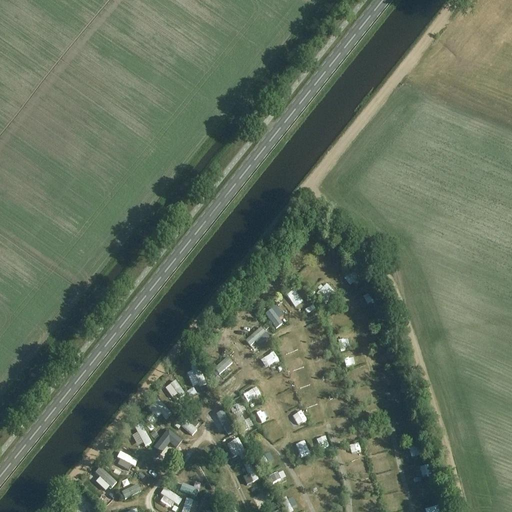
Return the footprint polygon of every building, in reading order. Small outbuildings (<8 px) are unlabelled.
[(248,430),(248,429),(244,422),(240,414),(237,406),(229,409),(241,433),(248,430)] [(277,409),(272,411),(277,424),(283,422),(277,409)] [(163,440),(168,437),(164,430),(160,433),(163,440)] [(154,440),(158,437),(154,432),(149,436),(154,440)] [(247,472),(253,469),(245,455),(240,458),(247,472)] [(116,471),(120,465),(112,460),(108,466),(116,471)] [(162,497),(179,500),(180,489),(164,487),(162,497)] [(56,507),(63,511),(68,504),(60,499),(56,507)] [(224,503),(216,501),(214,508),(222,510),(224,503)]
